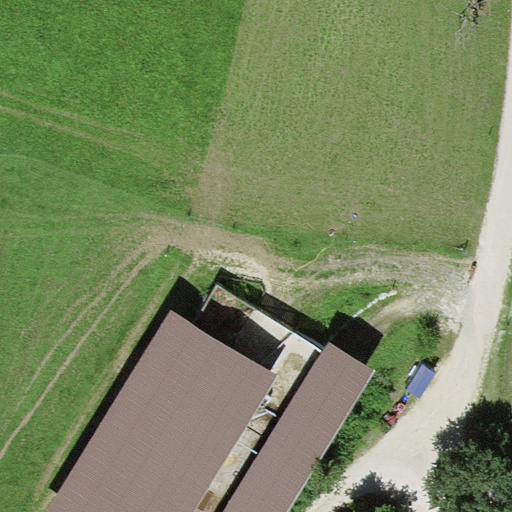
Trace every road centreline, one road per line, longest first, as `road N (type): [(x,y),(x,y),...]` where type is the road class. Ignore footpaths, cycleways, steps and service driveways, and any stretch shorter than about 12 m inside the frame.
road 1 (track): [(432,511),(511,167)]
road 2 (track): [(473,322),(442,403),(340,511)]
